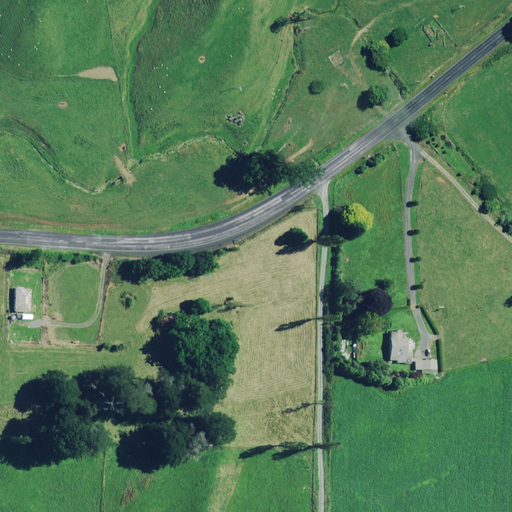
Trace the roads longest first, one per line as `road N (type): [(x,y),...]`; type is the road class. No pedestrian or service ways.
road 1 (trunk): [(511,29),(264,216),(172,243),(0,239)]
road 2 (unknown): [(323,174),(322,511)]
